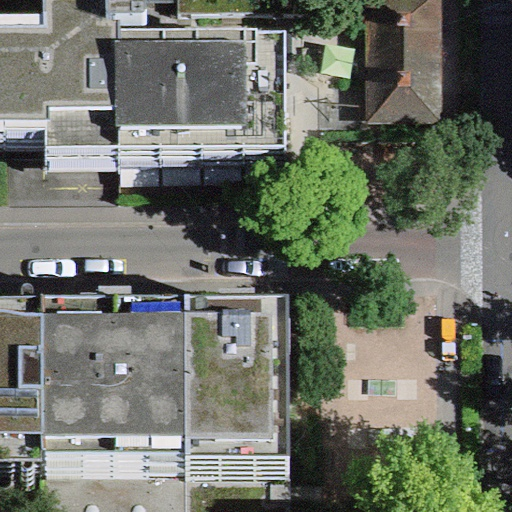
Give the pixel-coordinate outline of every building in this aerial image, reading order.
[(177,18),(285,17),(285,0),(177,0),(177,6),(177,18)] [(337,18),(337,0),(285,0),(285,17),(337,18)] [(372,122),(435,122),(435,101),(435,1),(372,1),(372,122)] [(0,158),(8,158),(45,158),(45,176),(241,175),(285,175),(285,167),(285,157),(286,157),(286,152),(285,81),(285,76),(285,60),(120,61),(120,53),(141,53),(142,53),(143,53),(144,52),(145,51),(146,50),(146,49),(146,34),(146,33),(146,32),(146,31),(145,31),(145,30),(145,29),(144,29),(144,28),(143,28),(143,27),(142,27),(141,26),(140,26),(139,26),(120,26),(119,26),(118,26),(117,27),(114,24),(115,23),(114,21),(113,22),(112,23),(111,24),(109,25),(108,25),(107,25),(105,26),(104,26),(51,26),(50,26),(49,26),(48,27),(47,27),(46,28),(45,29),(44,30),(44,31),(43,32),(43,33),(43,42),(0,42),(0,158)] [(74,326),(42,326),(43,480),(43,511),(187,511),(187,486),(187,325),(130,326),(130,316),(99,316),(99,326),(81,326),(74,326)] [(287,511),(287,502),(287,485),(286,325),(253,325),(253,319),(220,319),(220,325),(210,325),(187,325),(187,486),(187,511),(287,511)] [(0,480),(43,480),(42,326),(0,326),(0,480)]
